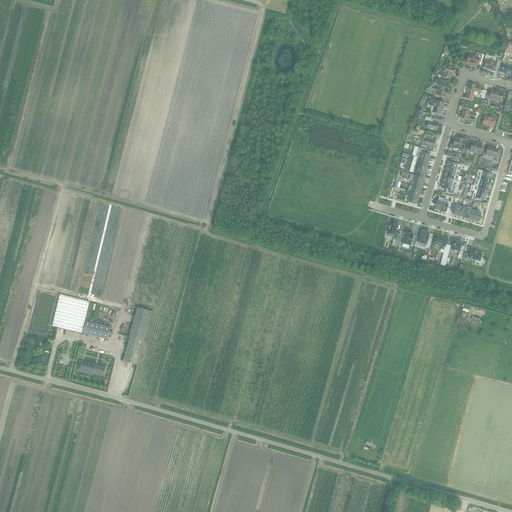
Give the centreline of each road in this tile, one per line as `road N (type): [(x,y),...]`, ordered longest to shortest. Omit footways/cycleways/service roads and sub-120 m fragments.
road 1 (unclassified): [(502,511),(0,370)]
road 2 (residential): [(421,218),(483,236),(509,142)]
